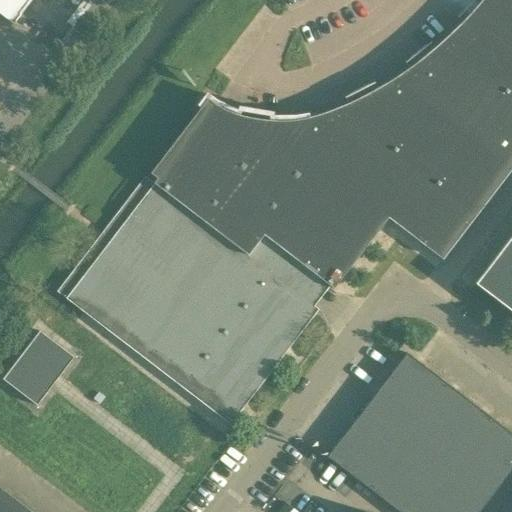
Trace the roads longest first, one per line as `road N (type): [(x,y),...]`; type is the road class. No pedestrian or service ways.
road 1 (unclassified): [(511,374),(398,292),(374,304),(217,511)]
road 2 (unclassified): [(0,126),(97,0)]
road 3 (unknown): [(511,189),(422,306)]
